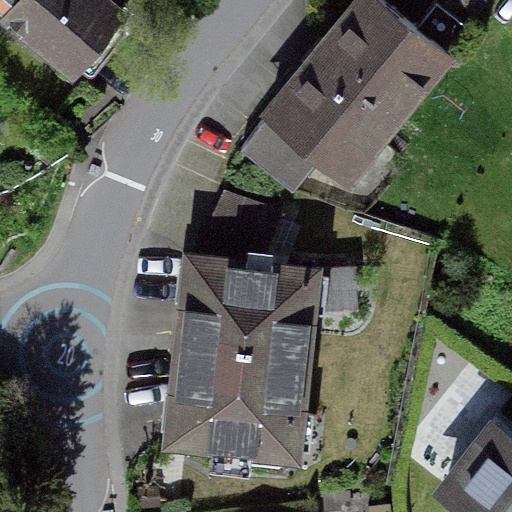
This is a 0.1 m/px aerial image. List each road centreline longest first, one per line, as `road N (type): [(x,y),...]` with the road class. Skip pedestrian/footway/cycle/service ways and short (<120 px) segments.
road 1 (residential): [(92,361),(113,224),(143,164),(256,0)]
road 2 (residential): [(102,511),(92,361)]
